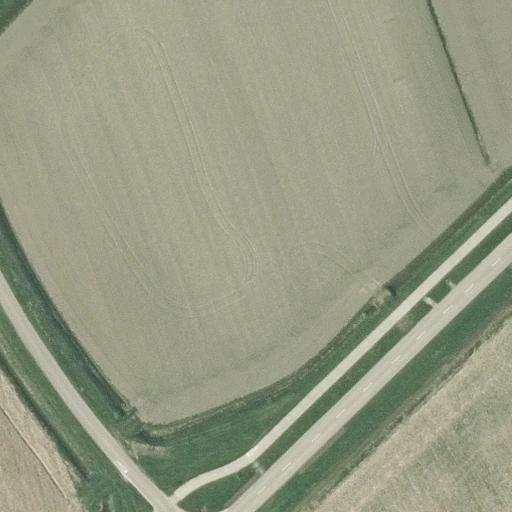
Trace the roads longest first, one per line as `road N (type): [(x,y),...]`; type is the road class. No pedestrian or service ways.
road 1 (tertiary): [(239,511),(511,247)]
road 2 (unclassified): [(168,511),(66,390),(0,291)]
